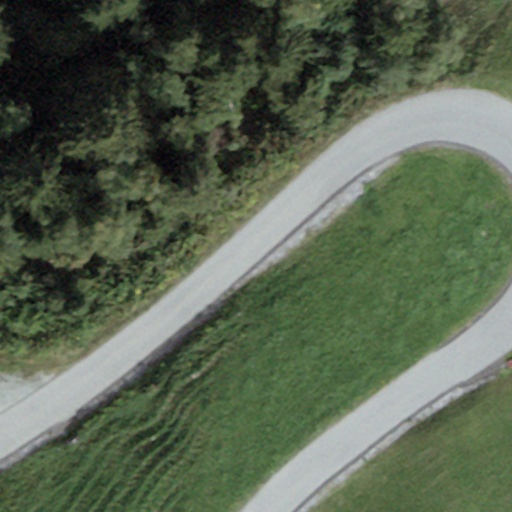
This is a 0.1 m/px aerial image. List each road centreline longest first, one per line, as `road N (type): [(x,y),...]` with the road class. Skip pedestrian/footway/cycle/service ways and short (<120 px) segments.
road 1 (unclassified): [(0,438),(183,306),(389,136),(437,124),(491,127),(511,143)]
road 2 (unclassified): [(511,318),(269,511)]
